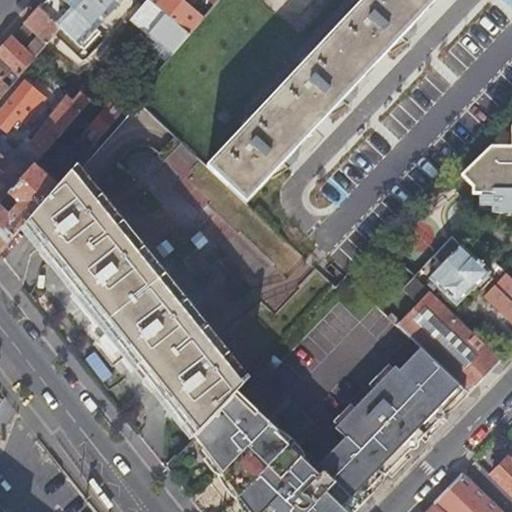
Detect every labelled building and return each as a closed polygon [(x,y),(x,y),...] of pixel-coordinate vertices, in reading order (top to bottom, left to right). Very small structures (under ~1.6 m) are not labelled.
[(91,0),(101,9),(108,0),(91,0)] [(145,37),(148,34),(166,14),(150,0),(129,23),(145,37)] [(166,14),(189,34),(204,17),(184,0),(149,0),(150,0),(166,14)] [(360,0),(206,165),(245,201),(433,0),(360,0)] [(218,0),(218,1),(234,16),(247,2),(245,0),(218,0)] [(12,36),(0,49),(0,76),(1,78),(11,67),(20,75),(61,26),(40,6),(21,27),(27,32),(31,27),(35,31),(22,45),(12,36)] [(148,34),(172,54),(189,34),(166,14),(148,34)] [(139,59),(132,53),(111,76),(119,82),(139,59)] [(0,97),(10,86),(1,78),(0,76),(0,97)] [(25,80),(0,109),(0,127),(6,132),(17,119),(22,123),(28,117),(22,112),(31,102),(23,95),(31,85),(25,80)] [(68,173),(75,164),(130,102),(115,90),(54,160),(68,173)] [(28,145),(41,157),(89,102),(80,94),(72,102),(66,97),(28,145)] [(494,146),(461,178),(472,189),(472,198),(480,198),(480,212),(492,212),(492,216),(511,215),(511,128),(511,129),(511,146),(494,146)] [(18,172),(24,165),(3,147),(0,150),(0,173),(9,164),(18,172)] [(6,197),(29,170),(24,165),(18,172),(9,164),(0,173),(0,196),(2,194),(6,197)] [(232,395),(247,378),(75,164),(68,173),(55,187),(21,227),(193,436),(232,395)] [(0,250),(21,227),(55,187),(46,178),(49,175),(45,171),(42,175),(32,167),(29,170),(6,197),(0,203),(0,250)] [(451,235),(431,256),(441,265),(428,277),(456,304),(471,288),(473,289),(489,273),(451,235)] [(482,296),(511,324),(511,279),(503,271),(482,296)] [(500,360),(413,275),(401,287),(417,303),(396,324),(408,335),(465,390),(468,393),(500,360)] [(241,407),(232,395),(193,436),(163,467),(198,511),(352,511),(371,493),(465,390),(408,335),(386,359),(382,355),(322,418),(332,428),(300,460),(263,424),(264,422),(245,405),(241,407)] [(511,457),(507,463),(501,458),(487,472),(511,496),(511,457)] [(198,511),(163,467),(197,511),(198,511)] [(460,475),(434,503),(443,511),(486,511),(480,506),(483,502),(465,485),(465,479),(460,475)] [(443,511),(434,503),(424,511),(443,511)]
